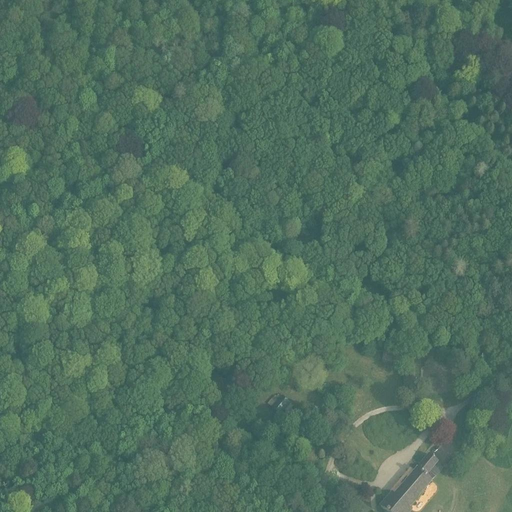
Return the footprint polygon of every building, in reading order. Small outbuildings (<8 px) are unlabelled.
[(394,353),(395,351),(396,351),(397,342),(385,339),(383,350),(394,353)] [(383,352),(382,362),(395,363),(396,354),(383,352)] [(417,395),(416,378),(403,378),(404,395),(417,395)] [(277,393),(267,404),(279,416),(290,405),(277,393)] [(435,477),(429,472),(437,463),(429,455),(395,495),(392,493),(380,508),(384,511),(409,511),(411,510),(409,508),(409,507),(435,477)]
